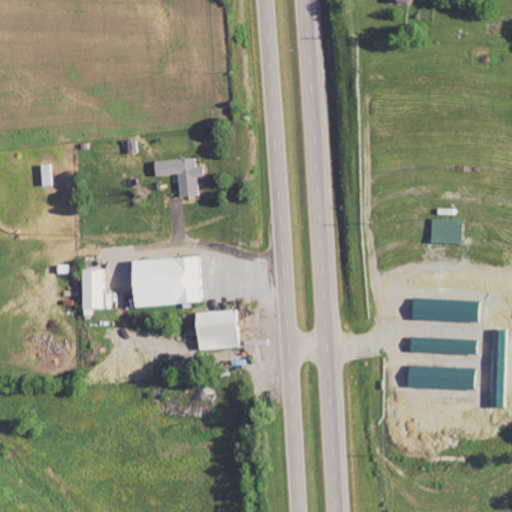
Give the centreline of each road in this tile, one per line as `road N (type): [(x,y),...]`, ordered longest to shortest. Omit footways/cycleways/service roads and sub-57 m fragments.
road 1 (trunk): [(263,0),(300,511)]
road 2 (trunk): [(338,511),(302,0)]
